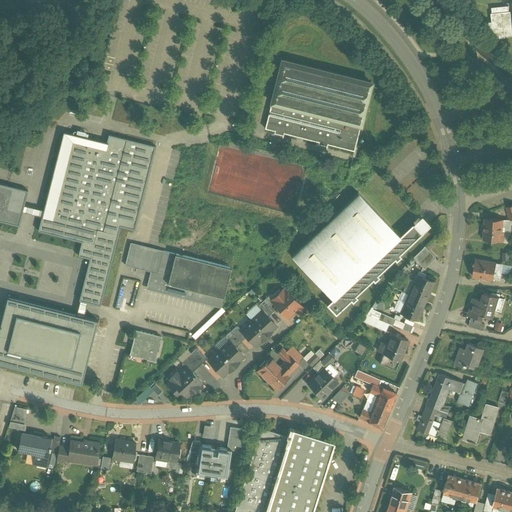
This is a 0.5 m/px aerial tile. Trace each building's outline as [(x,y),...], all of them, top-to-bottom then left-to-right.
[(508,6),(491,8),(492,13),(491,13),(493,38),(500,37),(500,38),(505,38),(505,37),(511,36),(511,25),(511,11),(509,11),(508,6)] [(344,76),(336,74),(336,73),(335,73),(327,71),(326,71),(318,69),(317,69),(310,67),(309,67),(301,65),(300,64),(300,65),(292,63),(292,62),(291,62),(283,61),(283,60),(282,60),(271,103),(360,125),(371,83),(371,82),(370,82),(362,80),(361,80),(353,78),(352,78),(345,76),(344,75),(344,76)] [(360,125),(271,103),(265,128),(275,131),(274,133),(278,134),(282,135),(282,138),(283,138),(284,133),(318,142),(318,144),(322,145),(326,146),(325,149),(326,149),(327,144),(354,151),(360,125)] [(102,148),(61,137),(58,150),(43,211),(45,211),(45,214),(44,216),(42,216),(41,218),(38,231),(81,242),(78,256),(89,259),(79,300),(80,301),(83,302),(87,303),(100,306),(120,226),(133,230),(134,230),(156,146),(155,146),(126,139),(123,138),(121,138),(116,136),(115,136),(108,134),(105,148),(102,148)] [(28,191),(0,183),(0,221),(18,226),(23,208),(28,191)] [(358,192),(291,256),(332,299),(326,305),(336,315),(351,300),(353,302),(357,298),(356,296),(373,280),(374,282),(379,277),(377,275),(394,259),(396,261),(401,257),(399,255),(422,233),(413,223),(399,236),(358,192)] [(502,220),(486,219),(484,240),(504,242),(505,233),(502,233),(502,220)] [(163,251),(130,243),(125,265),(150,271),(158,273),(163,251)] [(425,247),(413,258),(424,269),(435,258),(425,247)] [(231,268),(175,254),(163,251),(158,273),(150,271),(146,289),(221,308),(231,268)] [(496,264),(476,260),(473,277),(493,280),(496,264)] [(511,273),(503,271),(501,282),(509,283),(511,273)] [(433,282),(417,275),(409,294),(425,301),(433,282)] [(285,289),(281,292),(279,290),(274,295),(276,297),(272,300),(272,301),(273,302),(287,318),(296,310),(298,312),(302,308),(300,306),(285,289)] [(425,301),(409,294),(401,314),(417,321),(425,301)] [(482,301),(474,299),(472,304),(475,305),(471,317),(482,320),(482,319),(483,316),(485,316),(492,318),(495,310),(494,310),(497,297),(500,298),(491,295),(490,295),(484,294),(482,301)] [(272,300),(268,296),(263,301),(269,306),(273,302),(272,301),(272,300)] [(97,320),(7,297),(3,311),(0,324),(0,362),(81,383),(97,320)] [(269,306),(263,301),(259,305),(259,308),(262,311),(268,317),(274,311),(269,306)] [(298,312),(297,313),(303,318),(312,310),(307,304),(298,312)] [(268,317),(262,311),(258,315),(256,315),(253,318),(252,320),(251,320),(266,336),(271,331),(276,325),(268,317)] [(396,319),(382,313),(379,320),(388,324),(389,324),(393,326),(396,319)] [(482,320),(471,317),(470,321),(468,326),(468,327),(483,331),(485,325),(481,324),(482,320)] [(379,320),(373,318),(370,325),(386,331),(388,324),(379,320)] [(266,336),(251,320),(241,330),(247,337),(255,345),(260,340),(261,341),(266,336)] [(241,330),(238,327),(235,327),(231,331),(241,342),(247,337),(241,330)] [(160,336),(136,330),(133,343),(135,343),(135,345),(134,346),(132,345),(130,355),(154,361),(160,336)] [(241,342),(231,331),(226,335),(226,338),(229,341),(230,341),(235,347),(241,342)] [(392,333),(383,354),(379,364),(395,371),(400,361),(400,359),(401,359),(403,354),(403,353),(408,340),(392,333)] [(468,337),(456,335),(455,340),(467,343),(468,337)] [(235,347),(230,341),(229,341),(219,351),(234,367),(237,364),(236,363),(244,356),(235,347)] [(467,350),(461,348),(455,365),(464,368),(465,365),(467,366),(467,365),(473,367),(478,354),(481,355),(483,348),(469,343),(467,350)] [(303,358),(292,347),(286,352),(298,363),(303,358)] [(286,352),(282,348),(277,354),(284,362),(280,367),(288,375),(299,364),(298,363),(286,352)] [(207,358),(198,349),(195,349),(191,353),(201,364),(207,358)] [(234,367),(219,351),(213,356),(213,359),(210,362),(222,376),(230,369),(231,369),(234,367)] [(201,364),(191,353),(181,362),(186,367),(187,367),(192,372),(201,364)] [(315,354),(306,362),(311,367),(319,359),(315,354)] [(322,362),(321,363),(326,367),(334,360),(329,355),(322,362)] [(270,358),(257,371),(264,378),(265,377),(277,389),(290,377),(288,375),(280,367),(270,358)] [(320,361),(313,368),(318,374),(324,368),(325,369),(326,367),(321,363),(322,362),(320,361)] [(186,367),(179,374),(177,372),(170,379),(172,381),(168,385),(178,396),(182,392),(186,397),(190,393),(191,394),(199,386),(198,386),(202,382),(192,372),(187,367),(186,367)] [(318,374),(308,384),(322,398),(338,382),(325,369),(324,368),(318,374)] [(466,384),(440,374),(430,400),(443,405),(449,388),(459,392),(458,393),(461,394),(458,402),(469,406),(478,384),(468,380),(466,384)] [(381,388),(373,384),(370,392),(371,393),(378,396),(381,388)] [(353,395),(362,397),(364,387),(355,385),(353,395)] [(397,394),(381,388),(378,396),(374,404),(389,411),(390,411),(389,411),(397,394)] [(340,390),(332,399),(339,403),(348,394),(340,390)] [(509,393),(502,391),(498,404),(506,406),(509,393)] [(378,396),(371,393),(367,401),(374,404),(378,396)] [(389,411),(374,404),(367,421),(382,428),(389,411)] [(487,404),(482,420),(472,416),(469,426),(468,426),(463,440),(469,442),(472,443),(476,429),(482,431),(481,432),(490,435),(496,415),(495,415),(498,408),(487,404)] [(448,409),(441,408),(440,410),(429,406),(428,405),(426,411),(436,414),(444,418),(445,418),(448,409)] [(25,429),(29,408),(14,406),(10,426),(25,429)] [(370,413),(362,409),(359,417),(367,421),(370,413)] [(436,414),(426,411),(418,430),(428,434),(429,432),(437,436),(445,439),(452,421),(445,418),(444,418),(441,427),(432,424),(436,414)] [(215,426),(205,425),(204,435),(214,436),(215,426)] [(230,426),(227,449),(231,449),(231,450),(233,451),(234,445),(241,447),(244,429),(230,426)] [(53,432),(51,444),(58,445),(61,429),(53,428),(53,432)] [(288,437),(261,428),(234,511),(249,511),(250,511),(266,511),(290,436),(288,435),(288,437)] [(312,511),(334,442),(292,429),(290,436),(266,511),(312,511)] [(41,437),(22,433),(22,432),(21,432),(17,451),(35,454),(33,465),(46,467),(50,450),(50,447),(49,446),(51,438),(41,436),(41,437)] [(135,443),(115,440),(112,458),(103,457),(101,469),(106,469),(106,471),(107,471),(107,470),(110,470),(112,459),(132,462),(135,443)] [(180,443),(158,440),(155,456),(156,457),(168,458),(167,461),(177,463),(180,443)] [(201,441),(192,440),(188,452),(198,453),(199,444),(200,444),(201,441)] [(88,443),(70,441),(68,455),(86,457),(85,463),(96,465),(100,443),(88,441),(88,443)] [(198,453),(195,472),(227,477),(231,450),(231,449),(227,449),(200,444),(199,444),(198,453)] [(66,449),(59,448),(58,452),(57,460),(64,461),(66,449)] [(146,456),(139,455),(136,471),(144,473),(146,456)] [(153,457),(146,456),(144,473),(150,473),(153,457)] [(168,458),(156,457),(155,459),(156,459),(156,462),(157,462),(160,464),(160,466),(166,467),(167,461),(168,458)] [(427,473),(422,472),(419,482),(424,484),(427,473)] [(465,479),(448,475),(444,493),(460,498),(465,479)] [(482,484),(465,479),(460,498),(477,502),(482,484)] [(390,502),(408,508),(412,492),(395,487),(390,502)] [(511,500),(511,491),(498,488),(493,506),(509,511),(511,500)] [(433,502),(439,503),(442,490),(436,489),(433,502)] [(406,511),(408,508),(390,502),(387,511),(406,511)]
